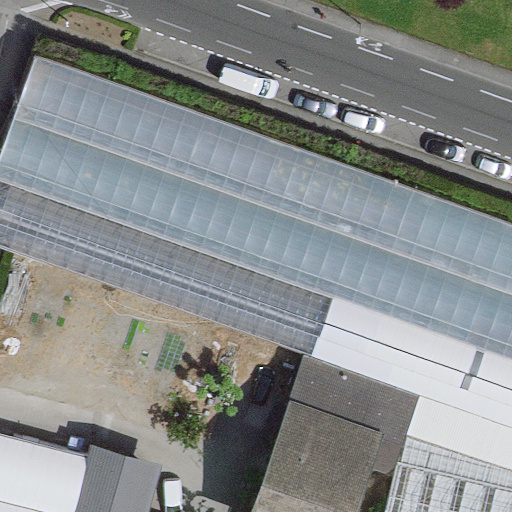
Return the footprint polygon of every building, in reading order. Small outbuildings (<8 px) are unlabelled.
[(511,463),(511,223),(44,58),(0,185),(0,244),(316,357),(428,397),(415,432),(511,463)] [(401,459),(511,486),(511,463),(415,432),(428,397),(316,357),(289,434),(294,435),(321,366),(397,388),(368,462),(376,464),(398,470),(401,459)] [(357,511),(376,464),(368,462),(397,388),(321,366),(294,435),(289,434),(259,511),(357,511)] [(0,431),(0,511),(101,511),(95,510),(109,462),(0,431)] [(137,511),(152,464),(111,456),(109,462),(95,510),(101,511),(137,511)] [(387,511),(511,511),(511,486),(401,459),(398,470),(387,511)]
